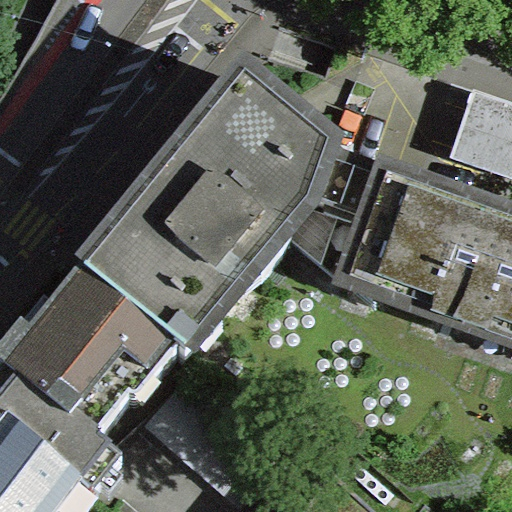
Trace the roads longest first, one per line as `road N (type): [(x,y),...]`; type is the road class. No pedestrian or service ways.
road 1 (residential): [(139,38),(0,212)]
road 2 (residential): [(377,0),(511,51)]
